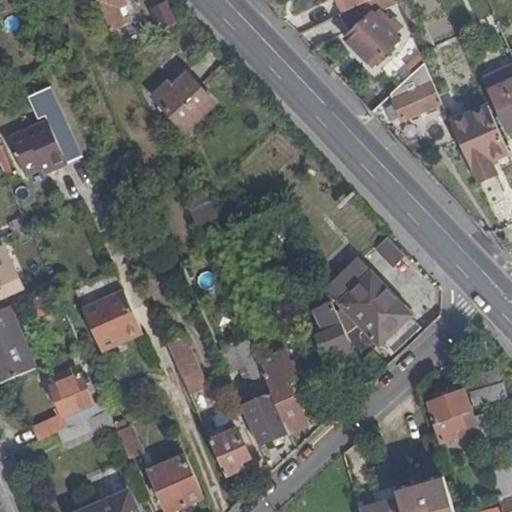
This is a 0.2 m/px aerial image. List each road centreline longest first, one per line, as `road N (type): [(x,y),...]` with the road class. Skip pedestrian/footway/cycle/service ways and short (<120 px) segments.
road 1 (primary): [(213,0),(492,293)]
road 2 (residential): [(492,293),(257,511)]
